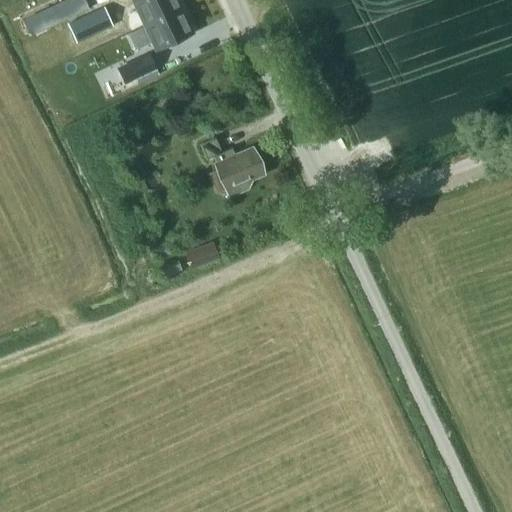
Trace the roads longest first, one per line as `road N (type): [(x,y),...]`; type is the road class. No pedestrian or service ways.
road 1 (unclassified): [(475,511),(233,0)]
road 2 (track): [(340,229),(0,368)]
